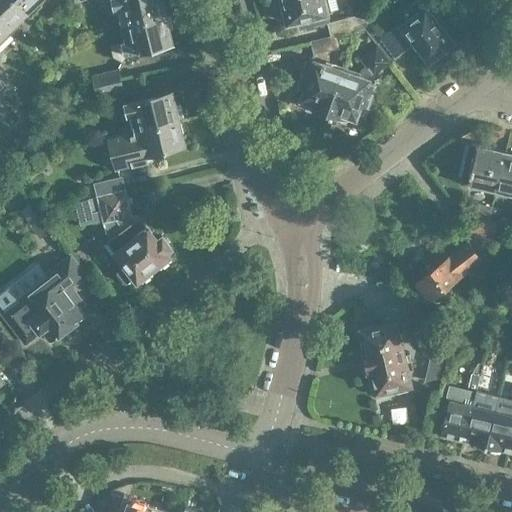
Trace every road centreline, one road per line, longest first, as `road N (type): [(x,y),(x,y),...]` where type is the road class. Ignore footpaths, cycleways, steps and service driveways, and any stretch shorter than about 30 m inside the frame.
road 1 (residential): [(0,492),(58,447),(102,430),(164,431),(226,447),(266,441)]
road 2 (residential): [(511,486),(271,429)]
road 3 (residential): [(489,81),(293,230)]
road 4 (residential): [(293,230),(221,0)]
road 5 (residential): [(293,230),(290,361),(271,429)]
